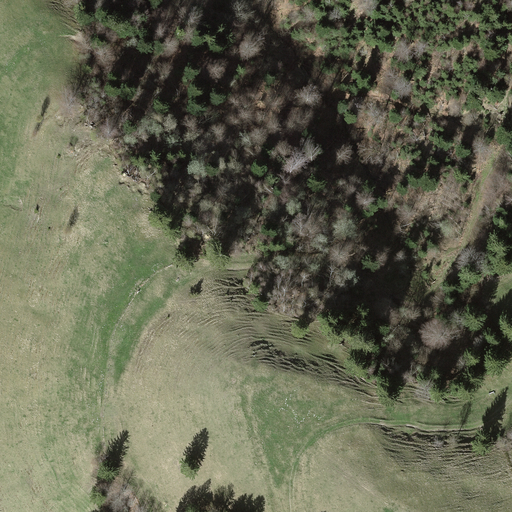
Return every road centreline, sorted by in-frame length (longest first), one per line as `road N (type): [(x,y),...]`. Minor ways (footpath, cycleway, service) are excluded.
road 1 (track): [(511,18),(505,50),(510,133),(457,262),(424,299),(381,294),(327,260),(209,266)]
road 2 (track): [(511,396),(468,427),(368,420),(332,428),(297,458),(292,511)]
